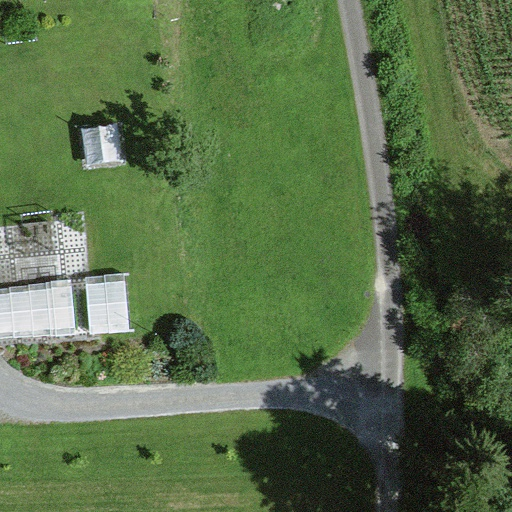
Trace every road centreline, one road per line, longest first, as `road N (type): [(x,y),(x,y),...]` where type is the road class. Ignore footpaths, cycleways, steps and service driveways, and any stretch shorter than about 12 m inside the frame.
road 1 (track): [(383,511),(392,308),(348,0)]
road 2 (track): [(0,384),(41,395),(392,401)]
